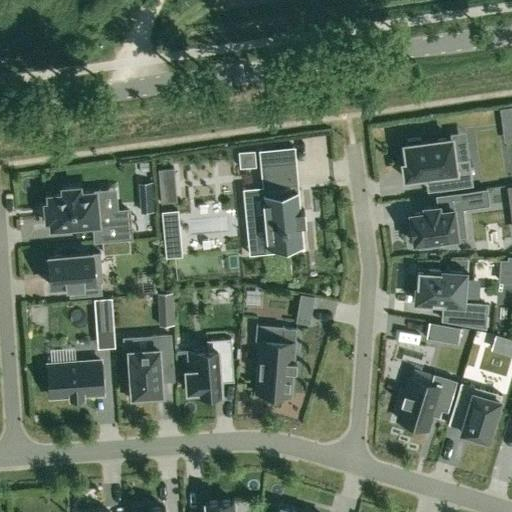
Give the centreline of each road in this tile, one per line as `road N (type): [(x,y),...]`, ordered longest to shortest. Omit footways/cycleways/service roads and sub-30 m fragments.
road 1 (tertiary): [(0,105),(511,33)]
road 2 (residential): [(13,457),(258,441),(353,462)]
road 3 (residential): [(353,462),(369,267),(352,146)]
road 4 (residential): [(13,457),(0,261)]
road 5 (residential): [(353,462),(511,510)]
